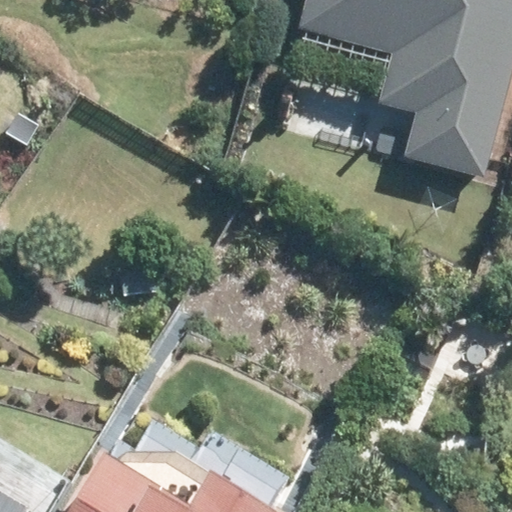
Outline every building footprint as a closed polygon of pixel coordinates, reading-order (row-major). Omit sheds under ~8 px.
[(377,103),(410,110),(398,159),(476,177),(511,17),(511,0),(298,0),(291,30),(388,52),(377,103)] [(491,266),(468,258),(459,287),(482,295),(491,266)] [(392,341),(382,364),(419,381),(431,358),(392,341)] [(59,511),(258,511),(196,474),(176,506),(94,456),(59,511)] [(0,511),(13,511),(16,507),(0,497),(0,511)]
